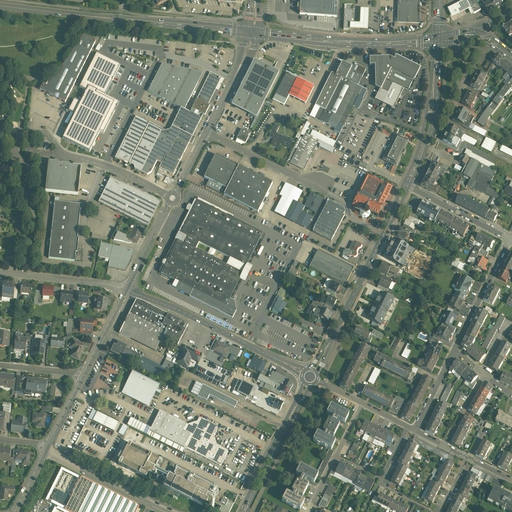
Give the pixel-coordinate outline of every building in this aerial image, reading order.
[(300,0),(299,14),(337,17),(337,9),(334,9),(335,2),(338,2),(337,0),(300,0)] [(398,0),(398,22),(418,23),(418,0),(398,0)] [(465,0),(448,9),(452,18),(468,10),(471,16),(474,14),(473,14),(469,5),(468,5),(465,0)] [(473,0),(465,0),(468,5),(469,5),(473,14),(474,14),(481,11),(476,1),(474,2),(473,0)] [(505,0),(492,0),(492,1),(496,9),(507,3),(505,0)] [(488,3),(484,5),(488,14),(496,9),(492,1),(488,3)] [(368,9),(360,9),(360,24),(351,24),(350,23),(350,29),(350,30),(367,30),(368,9)] [(353,10),(344,10),(343,30),(350,30),(350,29),(350,23),(351,24),(353,10)] [(511,23),(505,27),(504,27),(503,29),(505,30),(506,33),(507,33),(510,37),(511,36),(511,23)] [(84,35),(58,74),(56,78),(53,76),(50,83),(47,82),(44,83),(40,90),(66,102),(96,41),(84,35)] [(96,54),(80,88),(87,91),(88,87),(97,92),(105,96),(120,66),(96,54)] [(498,55),(493,62),(493,63),(495,64),(500,68),(500,67),(505,61),(498,55)] [(392,58),(390,57),(384,57),(384,56),(383,56),(380,56),(380,57),(369,58),(370,66),(375,65),(375,83),(374,85),(375,86),(375,87),(380,90),(385,80),(403,89),(407,91),(419,68),(411,65),(411,64),(408,63),(406,63),(404,61),(396,57),(395,60),(392,58)] [(243,86),(234,103),(256,115),(279,70),(256,59),(246,79),(243,86)] [(346,63),(343,62),(342,62),(341,63),(338,67),(338,68),(339,68),(336,75),(347,80),(349,78),(348,78),(350,74),(354,72),(355,73),(359,66),(357,65),(356,62),(354,63),(354,62),(349,60),(347,60),(346,63)] [(488,61),(484,68),(488,70),(492,64),(488,61)] [(511,66),(505,61),(500,67),(506,72),(507,73),(511,67),(511,66)] [(488,70),(485,74),(487,75),(495,64),(493,63),(492,64),(488,70)] [(202,74),(162,65),(148,92),(181,108),(184,110),(202,74)] [(366,69),(359,66),(355,73),(363,76),(366,69)] [(485,74),(479,71),(475,79),(483,83),(487,75),(485,74)] [(210,73),(197,100),(208,106),(221,79),(210,73)] [(313,87),(286,73),(273,100),(284,106),(289,96),(305,104),(313,87)] [(331,73),(315,106),(320,108),(336,75),(331,73)] [(347,80),(336,75),(320,108),(314,119),(335,129),(334,131),(339,134),(353,106),(358,97),(362,88),(347,80)] [(483,83),(475,79),(471,87),(479,91),(483,83)] [(403,89),(385,80),(380,90),(376,99),(393,108),(403,89)] [(504,89),(484,114),(484,117),(486,118),(489,117),(511,89),(511,85),(508,83),(504,89)] [(75,114),(63,139),(90,152),(93,146),(95,142),(100,131),(104,133),(116,108),(113,107),(114,103),(96,94),(97,92),(88,87),(87,91),(81,103),(74,100),(71,107),(69,106),(69,107),(70,108),(69,111),(75,114)] [(367,90),(362,88),(358,97),(362,99),(367,90)] [(497,94),(493,91),(488,97),(492,100),(497,94)] [(477,97),(468,92),(462,104),(471,109),(477,97)] [(358,97),(353,106),(359,109),(363,99),(362,99),(358,97)] [(197,100),(196,100),(190,113),(201,119),(203,115),(205,116),(207,110),(206,110),(208,106),(197,100)] [(184,110),(181,108),(172,127),(178,130),(192,137),(201,119),(190,113),(184,110)] [(469,114),(460,109),(454,121),(463,126),(469,114)] [(469,114),(463,126),(469,129),(471,124),(474,118),(470,115),(470,114),(469,114)] [(484,114),(478,123),(484,127),(488,121),(489,117),(486,118),(484,117),(484,114)] [(148,125),(139,121),(133,123),(115,159),(120,161),(120,160),(124,162),(125,161),(129,164),(148,125)] [(166,134),(148,125),(129,164),(134,166),(135,169),(147,175),(151,173),(157,161),(161,164),(166,155),(178,130),(172,127),(169,133),(166,134)] [(459,130),(451,126),(447,134),(455,138),(456,135),(459,130)] [(484,130),(476,126),(473,131),(481,135),(484,130)] [(352,150),(307,128),(305,133),(334,148),(349,156),(352,150)] [(250,133),(241,129),(236,139),(237,139),(245,143),(250,133)] [(192,137),(178,130),(166,155),(180,162),(189,143),(192,137)] [(302,132),(294,148),(297,150),(304,136),(305,133),(302,132)] [(276,134),(275,133),(272,139),(274,140),(271,146),(278,149),(281,143),(288,146),(291,141),(276,134)] [(455,138),(447,134),(443,141),(451,145),(455,138)] [(477,141),(464,135),(461,141),(462,140),(474,146),(477,141)] [(318,143),(304,136),(297,150),(311,157),(317,143),(318,143)] [(396,137),(394,141),(393,141),(385,159),(395,164),(406,142),(402,140),(403,138),(401,137),(400,139),(396,137)] [(455,138),(451,145),(456,147),(460,140),(455,138)] [(491,140),(486,138),(481,147),(486,150),(491,140)] [(334,148),(319,140),(318,143),(317,143),(320,145),(319,147),(332,153),(334,148)] [(496,143),(491,140),(486,150),(491,152),(496,143)] [(511,150),(502,146),(500,151),(511,156),(511,150)] [(294,148),(287,162),(290,163),(297,150),(294,148)] [(311,157),(297,150),(290,163),(304,170),(311,157)] [(495,165),(471,153),(472,152),(467,150),(464,156),(470,159),(482,165),(484,166),(492,170),(495,165)] [(180,162),(166,155),(161,164),(159,168),(173,175),(180,162)] [(239,167),(216,155),(204,178),(209,181),(227,190),(239,167)] [(464,156),(464,155),(460,163),(466,166),(470,159),(464,156)] [(482,165),(470,159),(466,166),(462,175),(471,179),(474,180),(480,167),(482,165)] [(70,165),(59,164),(59,163),(49,162),(45,192),(78,195),(81,167),(70,166),(70,165)] [(438,165),(433,163),(432,164),(431,164),(431,165),(431,166),(430,167),(431,168),(429,171),(439,176),(439,175),(441,171),(443,169),(437,166),(438,165)] [(492,170),(484,166),(482,169),(480,167),(474,180),(475,181),(488,188),(496,172),(492,170)] [(272,184),(239,167),(227,190),(224,196),(258,213),(272,184)] [(439,176),(429,171),(425,178),(435,183),(436,184),(438,180),(437,180),(439,176)] [(372,179),(367,177),(352,206),(356,207),(354,210),(355,213),(359,215),(360,217),(361,218),(362,218),(363,219),(364,219),(365,219),(367,219),(368,218),(369,217),(369,216),(370,216),(370,215),(370,213),(370,212),(378,216),(383,206),(382,206),(385,200),(386,200),(392,189),(381,184),(372,179)] [(119,212),(123,214),(135,189),(132,188),(132,187),(129,185),(128,187),(121,183),(118,181),(117,181),(111,178),(99,202),(116,211),(118,212),(119,212)] [(435,183),(425,178),(424,181),(423,181),(423,182),(422,183),(421,184),(421,185),(421,187),(436,194),(439,189),(434,187),(434,188),(432,188),(435,183)] [(227,190),(209,181),(206,187),(224,196),(227,190)] [(488,188),(475,181),(471,188),(472,188),(492,198),(489,205),(494,207),(497,200),(501,195),(488,188)] [(302,192),(285,184),(280,195),(282,196),(283,196),(297,203),(302,192)] [(135,189),(123,214),(132,219),(140,223),(147,226),(160,201),(135,189)] [(316,195),(315,197),(311,195),(305,205),(317,211),(316,213),(318,214),(321,209),(322,208),(319,206),(323,199),(316,195)] [(297,203),(283,196),(282,196),(276,210),(277,210),(277,212),(277,213),(307,228),(310,223),(312,218),(312,217),(302,212),(305,207),(297,203)] [(456,204),(472,212),(476,204),(461,196),(456,204)] [(211,247),(247,265),(262,234),(197,201),(180,234),(199,243),(210,249),(211,247)] [(55,202),(53,221),(78,224),(80,205),(55,202)] [(320,218),(313,232),(331,242),(344,216),(343,216),(344,213),(343,209),(328,202),(324,210),(320,218)] [(423,202),(417,213),(435,222),(440,212),(423,202)] [(491,211),(476,204),(472,212),(487,220),(491,212),(491,211)] [(455,219),(440,212),(435,222),(449,230),(455,220),(455,219)] [(496,215),(491,212),(487,220),(495,224),(500,213),(499,212),(498,213),(497,212),(496,215)] [(425,225),(410,217),(408,221),(406,220),(404,225),(413,230),(414,229),(414,227),(415,225),(417,227),(422,230),(425,225)] [(461,223),(455,220),(449,230),(464,238),(469,228),(463,225),(463,224),(461,223)] [(51,238),(76,241),(78,224),(53,221),(51,238)] [(413,230),(404,225),(403,228),(404,229),(408,231),(407,232),(410,233),(414,235),(416,231),(413,230)] [(143,231),(135,227),(128,240),(132,241),(137,244),(143,231)] [(404,229),(403,230),(400,229),(399,231),(398,231),(397,233),(397,234),(396,236),(405,240),(406,238),(408,239),(410,235),(409,235),(410,233),(407,232),(408,231),(404,229)] [(126,236),(118,232),(114,240),(123,242),(125,238),(126,236)] [(176,239),(177,240),(196,249),(199,243),(180,234),(179,233),(176,239)] [(487,238),(479,234),(477,238),(476,238),(476,239),(475,239),(476,240),(475,242),(477,243),(480,244),(483,246),(487,238)] [(76,241),(51,238),(48,258),(74,261),(76,241)] [(494,242),(487,238),(483,246),(490,249),(491,247),(492,247),(493,246),(492,245),(494,242)] [(278,243),(288,248),(287,250),(292,252),(294,246),(280,239),(278,243)] [(244,281),(251,267),(247,265),(211,247),(210,249),(207,255),(196,249),(177,240),(161,273),(178,282),(193,289),(226,306),(230,299),(240,279),(244,281)] [(384,257),(406,268),(408,264),(403,262),(408,253),(413,255),(415,251),(393,240),(389,247),(387,250),(388,250),(384,257)] [(353,243),(348,252),(352,254),(356,245),(353,243)] [(113,246),(101,244),(100,248),(98,257),(110,260),(113,246)] [(360,246),(358,245),(356,245),(352,254),(350,258),(352,258),(354,259),(356,258),(357,256),(356,254),(358,250),(360,249),(361,247),(360,246)] [(135,251),(113,246),(110,260),(108,268),(125,271),(135,251)] [(354,268),(318,250),(310,268),(333,280),(340,283),(345,286),(354,268)] [(479,253),(474,250),(468,263),(473,265),(477,257),(479,253)] [(511,253),(503,269),(511,273),(511,271),(511,253)] [(483,259),(477,257),(473,265),(484,271),(488,262),(483,259)] [(466,265),(455,259),(451,266),(458,270),(463,272),(466,265)] [(388,263),(387,265),(383,263),(379,271),(387,275),(389,272),(397,276),(399,272),(393,269),(391,268),(391,267),(389,266),(389,264),(388,263)] [(290,268),(289,273),(298,277),(300,272),(290,268)] [(511,273),(503,269),(501,273),(500,273),(499,275),(500,276),(498,279),(506,283),(511,274),(511,273)] [(474,282),(462,276),(460,280),(459,280),(457,284),(458,285),(455,291),(457,292),(454,297),(455,297),(464,301),(466,297),(467,297),(467,296),(466,296),(468,292),(469,292),(472,286),(471,285),(473,282),(474,283),(474,282)] [(383,277),(379,285),(386,289),(388,290),(392,282),(383,277)] [(329,282),(327,281),(324,287),(324,288),(328,290),(332,282),(330,281),(329,282)] [(13,283),(3,282),(2,289),(2,297),(9,298),(9,299),(14,299),(15,290),(15,288),(13,288),(14,283),(13,283)] [(193,289),(178,282),(175,288),(190,296),(193,289)] [(339,286),(332,282),(328,290),(336,294),(340,286),(339,286)] [(32,286),(22,284),(21,288),(20,295),(21,295),(24,295),(24,294),(30,295),(30,296),(31,296),(32,286)] [(324,287),(320,284),(318,288),(327,293),(328,290),(324,288),(324,287)] [(432,285),(426,297),(429,298),(435,287),(432,285)] [(491,286),(484,301),(492,305),(500,290),(491,286)] [(54,287),(43,287),(43,292),(43,296),(53,296),(54,287)] [(226,306),(193,289),(190,296),(189,297),(232,318),(236,311),(234,301),(230,299),(226,306)] [(73,293),(62,292),(60,302),(72,303),(72,300),(73,293)] [(386,296),(380,293),(367,319),(373,321),(379,325),(380,325),(393,300),(392,299),(386,296)] [(89,295),(79,294),(79,297),(78,303),(79,304),(84,304),(84,303),(87,303),(87,304),(88,305),(89,295)] [(337,301),(329,297),(326,304),(333,308),(337,301)] [(279,300),(275,298),(274,300),(270,308),(282,314),(287,304),(279,300)] [(463,303),(453,298),(450,305),(460,310),(462,307),(463,303)] [(109,301),(95,299),(93,310),(106,312),(107,305),(109,305),(109,301)] [(168,315),(142,302),(136,300),(134,304),(159,317),(165,320),(168,315)] [(316,303),(313,308),(319,311),(319,313),(321,314),(323,310),(324,307),(316,303)] [(159,317),(134,304),(132,309),(157,322),(159,317)] [(319,311),(313,308),(310,316),(315,318),(318,320),(319,317),(321,314),(319,313),(319,311)] [(458,313),(449,308),(447,312),(457,317),(457,316),(458,317),(460,314),(458,313)] [(157,322),(132,309),(130,314),(165,332),(167,329),(167,327),(157,322)] [(323,310),(321,314),(319,317),(327,321),(330,314),(323,310)] [(480,310),(473,323),(482,327),(488,314),(484,312),(480,310)] [(457,317),(447,312),(445,316),(443,319),(445,320),(443,324),(450,328),(451,326),(454,319),(456,319),(457,317)] [(165,332),(130,314),(119,334),(130,339),(155,352),(162,338),(165,332)] [(188,325),(168,315),(165,320),(159,317),(157,322),(167,327),(167,329),(182,337),(188,325)] [(494,328),(492,327),(488,335),(493,338),(497,330),(499,331),(506,318),(501,315),(494,328)] [(68,322),(63,322),(63,327),(66,327),(66,332),(72,332),(73,319),(68,319),(68,322)] [(96,322),(82,320),(81,331),(84,331),(90,332),(92,332),(92,327),(94,327),(94,325),(96,325),(96,322)] [(316,323),(315,325),(320,328),(323,322),(318,320),(316,323)] [(473,323),(467,336),(475,340),(482,327),(473,323)] [(450,328),(443,324),(440,328),(453,335),(456,329),(451,326),(450,328)] [(365,332),(357,328),(354,335),(362,339),(365,332)] [(453,335),(440,328),(439,332),(441,333),(439,337),(437,336),(442,339),(449,342),(450,340),(451,341),(452,338),(451,338),(453,335)] [(182,337),(167,329),(165,332),(162,338),(178,346),(182,337)] [(383,335),(374,330),(371,334),(381,339),(383,335)] [(0,332),(0,345),(8,346),(8,347),(10,333),(0,332)] [(371,334),(365,332),(362,339),(370,343),(372,339),(369,337),(371,334)] [(488,335),(482,347),(487,349),(492,339),(493,338),(488,335)] [(475,340),(467,336),(461,346),(468,352),(473,346),(475,340)] [(401,340),(395,337),(387,355),(392,357),(401,340)] [(26,340),(15,338),(14,347),(14,349),(26,351),(27,342),(27,340),(26,340)] [(63,340),(52,339),(51,347),(62,349),(62,346),(63,340)] [(44,341),(33,340),(33,346),(36,346),(35,354),(43,355),(45,344),(45,341),(44,341)] [(86,346),(73,340),(71,344),(75,346),(70,357),(79,361),(86,346)] [(119,342),(116,340),(110,352),(117,356),(118,354),(123,357),(123,355),(124,355),(124,354),(126,349),(127,347),(119,343),(119,342)] [(230,349),(217,342),(215,347),(213,350),(213,351),(226,357),(227,353),(230,349)] [(511,347),(503,342),(496,355),(504,359),(511,347)] [(413,347),(408,344),(401,357),(407,360),(413,347)] [(370,350),(361,345),(356,355),(355,355),(354,358),(362,362),(363,363),(370,350)] [(431,349),(428,354),(437,358),(441,350),(435,347),(431,345),(430,349),(431,349)] [(486,356),(473,346),(468,352),(467,353),(480,363),(486,356)] [(240,351),(232,347),(231,349),(230,349),(227,353),(237,358),(240,351)] [(139,356),(126,349),(124,354),(124,355),(137,361),(139,356)] [(184,349),(180,357),(179,356),(176,363),(186,367),(188,364),(189,365),(191,359),(185,356),(188,351),(184,349)] [(201,357),(188,351),(185,356),(191,359),(198,363),(201,357)] [(386,358),(377,354),(374,362),(381,366),(385,359),(386,358)] [(428,354),(423,363),(419,361),(417,366),(421,368),(420,368),(431,373),(431,372),(434,367),(434,368),(435,365),(435,364),(438,359),(438,360),(438,359),(437,358),(428,354)] [(504,359),(496,355),(489,368),(497,372),(504,359)] [(162,367),(139,356),(137,361),(135,365),(157,376),(162,367)] [(266,364),(254,357),(249,368),(255,371),(261,374),(264,369),(266,364)] [(354,358),(347,372),(355,376),(362,362),(354,358)] [(385,359),(381,366),(381,368),(394,374),(398,366),(385,359)] [(171,363),(165,360),(162,366),(168,369),(171,363)] [(451,368),(454,370),(456,372),(462,365),(457,361),(451,368)] [(462,365),(456,372),(461,376),(467,369),(462,365)] [(410,372),(398,366),(394,374),(408,381),(411,374),(412,373),(410,372)] [(269,372),(264,369),(261,374),(260,376),(266,379),(269,373),(269,372)] [(375,369),(368,382),(373,385),(380,371),(375,369)] [(467,369),(461,376),(466,380),(472,373),(467,369)] [(160,385),(133,371),(121,393),(148,407),(156,393),(157,390),(160,385)] [(355,376),(347,372),(340,387),(348,391),(355,376)] [(472,373),(466,380),(471,384),(474,381),(477,377),(472,373)] [(511,376),(504,373),(500,382),(511,387),(511,376)] [(14,376),(0,374),(0,386),(7,387),(7,386),(13,387),(14,379),(14,376)] [(283,378),(275,374),(275,375),(272,374),(269,380),(276,384),(278,385),(282,387),(285,381),(286,381),(283,379),(283,378)] [(424,376),(416,391),(424,395),(432,380),(424,376)] [(38,379),(27,377),(27,382),(26,385),(25,396),(30,396),(31,392),(36,393),(36,390),(41,391),(41,392),(46,393),(47,381),(38,380),(38,379)] [(293,385),(285,381),(282,387),(290,391),(293,385)] [(198,383),(192,394),(197,396),(203,385),(198,383)] [(237,393),(240,394),(247,397),(249,398),(254,388),(242,383),(237,393)] [(492,388),(485,383),(481,388),(489,393),(492,388)] [(225,396),(203,385),(197,396),(206,401),(209,395),(223,402),(225,396)] [(282,387),(278,385),(277,387),(281,389),(280,392),(287,396),(290,391),(282,387)] [(380,394),(366,387),(362,395),(376,402),(380,394)] [(489,393),(481,388),(478,394),(486,399),(489,393)] [(424,395),(416,391),(409,405),(416,408),(417,409),(424,395)] [(394,401),(380,394),(376,402),(390,409),(394,401)] [(486,399),(478,394),(475,399),(483,404),(486,399)] [(237,402),(225,396),(223,402),(234,408),(237,402)] [(390,409),(389,412),(397,415),(404,401),(396,397),(396,398),(390,409)] [(283,403),(274,399),(272,402),(274,403),(272,407),(280,411),(283,403)] [(483,404),(475,399),(471,405),(479,410),(483,404)] [(446,402),(441,400),(439,403),(448,407),(450,408),(451,405),(446,402)] [(448,407),(439,403),(433,417),(441,421),(448,407)] [(409,405),(408,404),(401,418),(409,422),(416,408),(409,405)] [(479,410),(471,405),(468,411),(476,415),(479,410)] [(326,425),(336,431),(339,425),(335,423),(337,420),(344,423),(348,415),(331,406),(327,415),(333,417),(331,421),(329,420),(326,425)] [(186,425),(160,411),(151,429),(150,431),(184,448),(191,435),(183,431),(186,425)] [(118,423),(97,413),(93,421),(114,432),(118,423)] [(510,430),(511,426),(511,420),(503,416),(504,415),(499,413),(498,416),(499,416),(496,422),(510,430)] [(5,417),(1,416),(0,416),(0,430),(5,432),(6,423),(9,424),(10,414),(5,414),(5,417)] [(46,416),(33,414),(32,422),(40,423),(39,428),(44,428),(46,416)] [(474,419),(465,416),(459,430),(467,434),(474,419)] [(441,421),(433,417),(426,431),(434,435),(441,421)] [(217,427),(200,418),(199,419),(197,422),(187,425),(186,425),(183,431),(191,435),(184,448),(220,466),(221,466),(228,452),(227,451),(217,445),(213,436),(217,428),(217,427)] [(20,423),(12,422),(11,432),(25,433),(26,428),(27,419),(21,419),(20,423)] [(151,429),(131,419),(127,425),(148,436),(150,431),(151,429)] [(365,421),(360,432),(365,434),(370,424),(365,421)] [(123,436),(128,427),(123,424),(118,433),(123,436)] [(370,424),(365,434),(370,437),(375,426),(370,424)] [(336,431),(326,425),(322,432),(325,433),(323,437),(317,434),(313,442),(329,450),(331,450),(335,442),(327,439),(329,435),(333,437),(336,431)] [(375,426),(370,437),(375,439),(380,429),(375,426)] [(380,429),(375,439),(379,442),(385,431),(380,429)] [(467,434),(459,430),(452,444),(460,448),(467,434)] [(385,431),(379,442),(384,444),(390,434),(385,431)] [(390,434),(384,444),(389,447),(395,436),(390,434)] [(454,458),(414,438),(411,443),(417,445),(446,460),(451,463),(454,458)] [(491,444),(483,440),(475,456),(484,460),(491,444)] [(411,443),(409,441),(406,447),(414,451),(417,445),(411,443)] [(163,460),(129,443),(123,454),(121,453),(118,459),(120,461),(118,465),(146,478),(148,474),(154,477),(157,472),(154,470),(155,468),(158,470),(159,466),(156,465),(158,462),(161,463),(163,460)] [(414,451),(406,447),(403,453),(411,457),(414,451)] [(10,450),(0,449),(0,460),(8,461),(9,461),(9,458),(10,450)] [(329,450),(323,461),(328,464),(334,452),(331,450),(329,450)] [(30,452),(16,451),(15,460),(23,460),(22,465),(29,466),(30,452)] [(411,457),(403,453),(400,458),(408,462),(411,457)] [(511,458),(511,455),(505,453),(498,467),(506,471),(511,458)] [(408,462),(400,458),(397,464),(399,465),(405,468),(408,462)] [(451,463),(446,460),(443,466),(451,470),(454,464),(451,463)] [(323,461),(316,475),(318,475),(318,476),(321,477),(328,464),(323,461)] [(347,467),(340,463),(339,466),(335,473),(342,476),(347,467)] [(335,464),(330,474),(334,476),(335,473),(339,466),(335,464)] [(405,468),(399,465),(396,471),(404,475),(407,469),(405,468)] [(316,475),(300,466),(296,475),(302,478),(300,481),(298,480),(294,486),(305,491),(308,485),(304,483),(306,480),(313,484),(318,476),(318,475),(316,475)] [(451,470),(443,466),(440,472),(448,476),(451,470)] [(347,467),(342,476),(349,480),(354,470),(347,467)] [(162,472),(158,470),(155,468),(154,470),(157,472),(160,474),(167,477),(168,475),(162,472)] [(480,472),(472,468),(470,472),(477,476),(480,472)] [(175,476),(174,477),(169,474),(168,475),(167,477),(163,486),(163,487),(203,507),(204,507),(207,501),(221,508),(218,511),(229,511),(233,506),(228,503),(228,502),(223,500),(222,501),(207,494),(208,492),(209,493),(212,487),(194,477),(194,476),(194,475),(192,474),(191,475),(190,476),(176,469),(174,475),(175,476)] [(354,470),(349,480),(356,483),(360,475),(361,474),(354,470)] [(404,475),(396,471),(394,476),(401,480),(404,475)] [(448,476),(440,472),(437,477),(445,481),(448,476)] [(477,476),(470,473),(467,478),(475,482),(477,477),(478,476),(477,476)] [(367,479),(360,475),(356,483),(355,485),(362,489),(367,479)] [(401,480),(394,476),(391,482),(398,486),(401,480)] [(445,481),(437,477),(435,483),(441,486),(442,487),(445,481)] [(475,482),(467,478),(464,484),(472,488),(475,482)] [(374,482),(367,479),(362,489),(369,492),(374,482)] [(493,479),(491,483),(501,489),(504,484),(493,479)] [(435,483),(433,482),(430,488),(438,492),(441,486),(435,483)] [(472,488),(464,484),(461,489),(469,493),(472,488)] [(136,511),(139,508),(94,486),(81,511),(136,511)] [(302,497),(305,491),(294,486),(291,492),(294,493),(292,496),(286,493),(282,502),(300,511),(304,502),(296,499),(298,495),(302,497)] [(14,488),(1,487),(0,498),(0,499),(0,500),(7,501),(8,495),(14,495),(14,492),(14,491),(14,488)] [(438,492),(430,488),(427,493),(435,497),(438,492)] [(469,493),(461,489),(458,495),(464,498),(466,499),(469,493)] [(511,497),(495,489),(488,502),(506,510),(511,497)] [(435,497),(427,493),(424,499),(432,503),(435,497)] [(225,494),(224,500),(235,502),(237,496),(225,494)] [(386,497),(380,494),(376,502),(382,505),(386,497)] [(458,495),(457,494),(454,500),(461,504),(464,498),(458,495)] [(391,500),(386,497),(382,505),(387,508),(391,500)] [(391,500),(387,508),(393,511),(397,503),(391,500)] [(461,504),(454,500),(451,506),(459,510),(461,504)] [(399,511),(402,506),(397,503),(393,511),(395,511),(399,511)]
